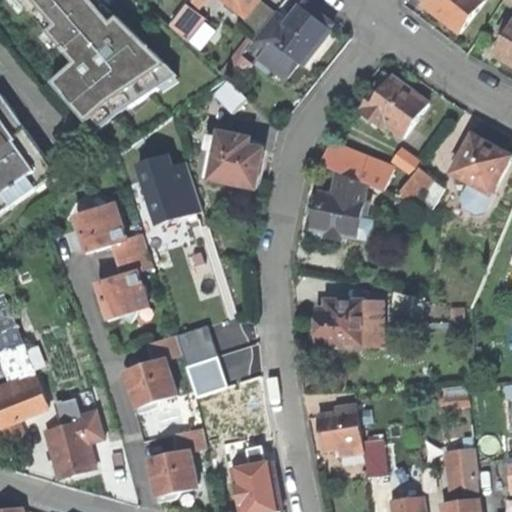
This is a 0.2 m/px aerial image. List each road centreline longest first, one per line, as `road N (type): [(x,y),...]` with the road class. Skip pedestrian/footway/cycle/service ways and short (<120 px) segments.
road 1 (residential): [(389,26),(305,136),(281,229),(277,300),(308,511)]
road 2 (residential): [(389,26),(511,108)]
